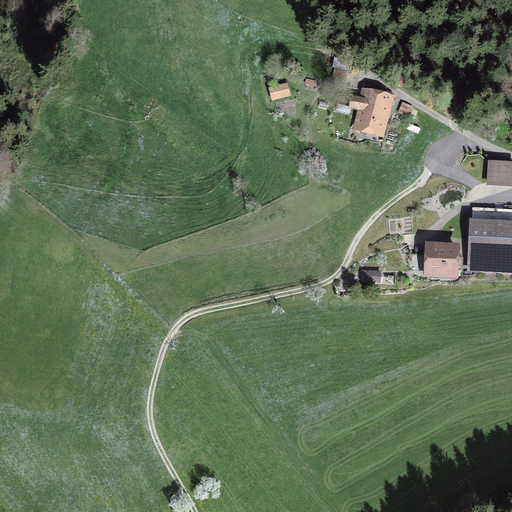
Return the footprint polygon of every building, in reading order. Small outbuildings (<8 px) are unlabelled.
[(270,90),(273,99),(289,95),(287,86),(270,90)] [(353,99),(352,107),(364,110),(359,129),(379,134),(384,115),(385,115),(387,106),(386,106),(387,101),(393,103),(394,98),(362,90),(360,101),(353,99)] [(351,108),(352,107),(338,104),(336,110),(350,113),(351,108)] [(511,165),(489,164),(488,182),(511,183),(511,165)] [(511,215),(508,215),(508,225),(472,224),(470,261),(511,263),(511,215)] [(461,249),(428,247),(428,255),(412,254),(412,269),(427,270),(427,265),(430,265),(429,276),(454,277),(455,260),(460,260),(461,249)] [(362,282),(380,283),(380,273),(363,272),(362,282)]
